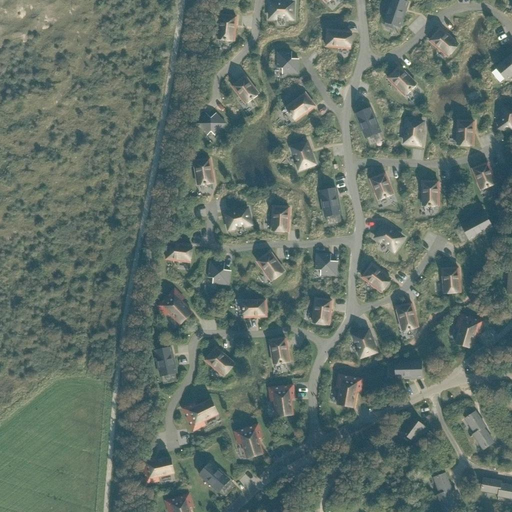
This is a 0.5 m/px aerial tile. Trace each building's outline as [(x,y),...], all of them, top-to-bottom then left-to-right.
[(408,2),(400,0),(391,0),(384,22),(399,27),(408,2)] [(286,18),(293,19),(293,3),(270,2),(270,18),(277,18),(277,17),(286,17),(286,18)] [(232,40),(234,41),(236,17),(220,15),(218,39),(219,39),(219,40),(225,41),(227,41),(232,41),(232,40)] [(440,28),(430,41),(448,56),(458,44),(440,28)] [(327,30),(326,46),(350,48),(351,32),(327,30)] [(282,68),(282,73),(299,73),(299,59),(292,59),(292,52),(277,52),(277,68),(282,68)] [(511,75),(511,54),(496,68),(506,80),(511,75)] [(415,85),(416,84),(399,67),(388,78),(405,95),(406,94),(407,95),(411,91),(412,90),(412,89),(416,86),(415,85)] [(257,94),(258,93),(245,76),(232,86),(245,103),(247,102),(248,103),(252,100),(254,99),(253,99),(258,95),(257,94)] [(295,119),(296,120),(315,106),(305,93),(286,108),(287,109),(286,110),(289,114),(290,116),(291,116),(294,120),(295,119)] [(501,123),(499,130),(511,132),(511,108),(504,107),(503,114),(504,114),(502,123),(501,123)] [(371,108),(356,114),(366,138),(381,132),(371,108)] [(211,131),(214,135),(226,123),(216,113),(211,118),(206,113),(196,123),(207,135),(211,131)] [(405,136),(404,143),(420,145),(423,122),(407,120),(406,127),(408,127),(406,136),(405,136)] [(474,121),(458,121),(457,145),(473,145),(474,121)] [(297,163),(299,169),(314,164),(307,142),(292,148),(294,154),(295,154),(298,162),(297,163)] [(212,183),(214,182),(210,158),(194,161),(198,185),(199,185),(200,186),(205,185),(207,185),(207,184),(212,184),(212,183)] [(494,184),(496,183),(488,163),(473,169),(481,189),(482,189),(483,190),(488,188),(490,187),(494,185),(494,184)] [(392,194),(393,194),(385,173),(370,179),(378,200),(380,199),(380,200),(385,198),(387,197),(392,195),(392,194)] [(437,206),(439,206),(438,181),(422,181),(422,206),(424,206),(424,207),(429,207),(432,207),(437,207),(437,206)] [(320,191),(325,216),(341,213),(336,188),(320,191)] [(289,207),(273,206),(272,230),(288,231),(289,207)] [(244,226),(251,224),(248,208),(225,214),(229,229),(236,228),(235,227),(244,225),(244,226)] [(492,227),(484,213),(462,225),(469,239),(492,227)] [(394,251),(403,238),(385,224),(375,238),(381,242),(382,241),(389,246),(388,247),(394,251)] [(168,243),(166,259),(190,262),(192,246),(168,243)] [(270,252),(257,261),(271,281),(284,271),(270,252)] [(321,270),(320,275),(337,276),(337,261),(330,261),(331,254),(316,254),(316,270),(321,270)] [(213,278),(213,283),(229,285),(231,271),(224,270),(225,263),(210,261),(208,277),(213,278)] [(372,264),(362,277),(381,292),(391,279),(372,264)] [(458,268),(442,269),(444,293),(460,292),(458,268)] [(184,298),(175,289),(157,306),(166,315),(169,312),(181,324),(192,313),(181,301),(184,298)] [(332,300),(316,298),(313,323),(329,324),(332,300)] [(245,315),(245,317),(266,316),(266,300),(244,301),(244,302),(243,303),(243,308),(243,310),(243,315),(245,315)] [(416,327),(418,327),(412,303),(396,307),(402,331),(404,330),(404,331),(409,330),(411,329),(417,328),(416,327)] [(479,333),(483,321),(460,314),(456,326),(460,328),(455,343),(471,348),(476,332),(479,333)] [(358,350),(361,357),(376,352),(368,330),(353,335),(356,342),(357,342),(360,350),(358,350)] [(286,338),(270,340),(274,364),(275,364),(275,365),(288,363),(288,362),(290,361),(286,338)] [(171,347),(155,351),(161,376),(176,373),(171,347)] [(216,348),(206,360),(224,376),(234,363),(216,348)] [(396,362),(396,378),(422,378),(421,362),(396,362)] [(360,391),(363,379),(339,374),(337,387),(340,388),(338,404),(354,407),(356,391),(360,391)] [(295,398),(293,385),(269,388),(271,400),(275,400),(277,417),(293,415),(291,398),(295,398)] [(194,403),(183,408),(193,430),(205,424),(203,421),(218,414),(211,399),(196,406),(194,403)] [(475,433),(484,427),(486,426),(476,412),(465,419),(475,433)] [(413,418),(403,432),(413,440),(420,430),(422,432),(425,427),(413,418)] [(262,437),(258,424),(235,431),(239,444),(243,443),(248,458),(263,453),(258,438),(262,437)] [(484,427),(475,433),(473,435),(483,449),(494,442),(484,427)] [(154,457),(141,460),(146,483),(159,480),(158,476),(174,473),(171,457),(155,461),(154,457)] [(210,463),(199,475),(219,492),(229,479),(210,463)] [(440,494),(450,491),(452,490),(446,473),(434,478),(440,494)] [(481,491),(499,494),(501,484),(501,481),(484,478),(481,491)] [(511,485),(501,484),(499,494),(498,496),(511,498),(511,485)] [(456,507),(450,491),(440,494),(438,495),(444,511),(456,507)] [(190,511),(189,508),(193,507),(189,494),(166,501),(169,511),(190,511)]
